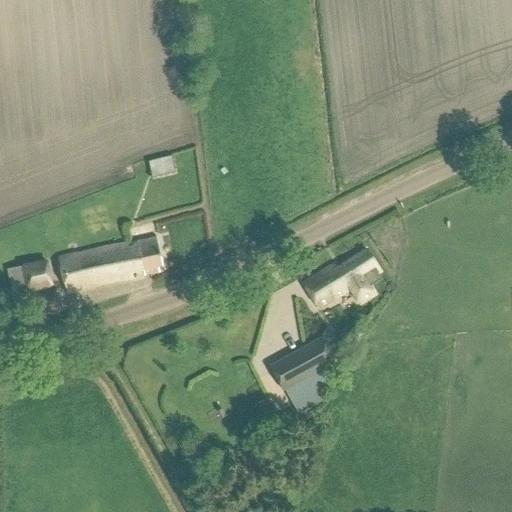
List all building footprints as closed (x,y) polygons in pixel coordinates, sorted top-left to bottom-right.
[(154,179),(177,173),(173,157),(150,163),(154,179)] [(115,167),(120,182),(139,176),(135,162),(115,167)] [(162,271),(155,241),(139,245),(140,248),(133,249),(132,246),(57,262),(65,296),(132,281),(131,277),(142,275),(143,279),(156,276),(155,272),(162,271)] [(335,264),(318,275),(302,285),(319,311),(333,303),(331,299),(333,298),(334,299),(348,289),(357,304),(373,294),(363,279),(378,270),(365,251),(337,269),(335,264)] [(13,296),(56,288),(51,261),(8,269),(13,296)] [(24,323),(61,316),(57,292),(20,299),(24,323)] [(284,394),(336,365),(322,340),(270,369),(284,394)]
